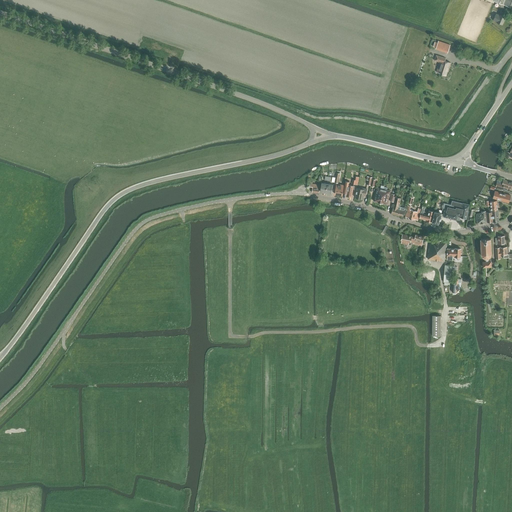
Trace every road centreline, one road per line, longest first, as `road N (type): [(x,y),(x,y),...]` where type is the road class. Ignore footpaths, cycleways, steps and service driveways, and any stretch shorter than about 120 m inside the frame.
road 1 (track): [(439,265),(445,328),(431,344),(416,341),(407,326),(231,335),(229,199)]
road 2 (tertiary): [(311,142),(119,197),(0,360)]
road 3 (unclassified): [(0,408),(144,221),(211,202),(303,194)]
road 4 (tertiary): [(313,127),(0,13)]
road 5 (residential): [(303,194),(454,233),(511,214)]
road 6 (tertiary): [(448,161),(331,136)]
